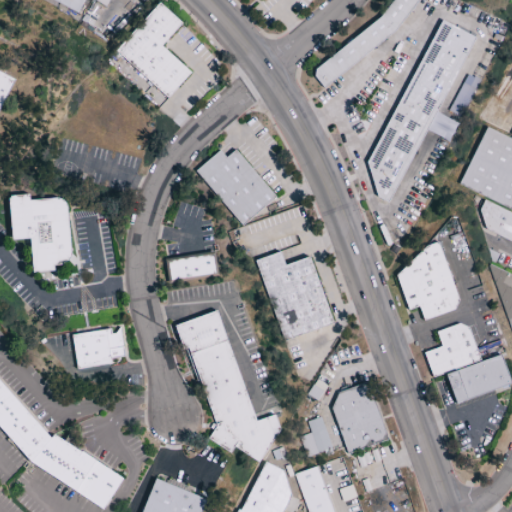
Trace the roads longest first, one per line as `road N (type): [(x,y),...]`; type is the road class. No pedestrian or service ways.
road 1 (secondary): [(450,511),(321,166),(248,49),(202,0)]
road 2 (residential): [(176,415),(141,292),(139,241),(157,198),(203,133),(351,0)]
